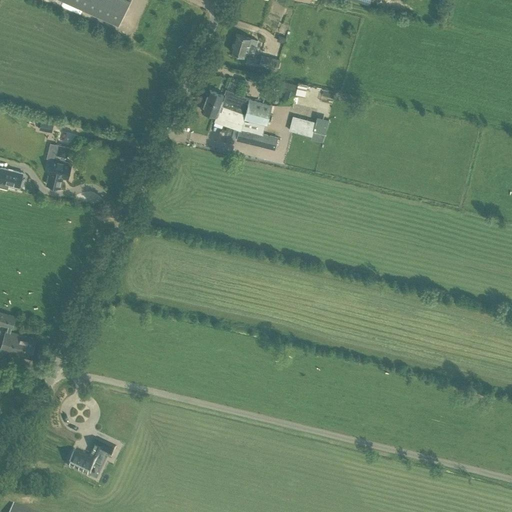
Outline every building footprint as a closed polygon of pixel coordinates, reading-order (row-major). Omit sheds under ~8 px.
[(65,0),(119,24),(130,0),(65,0)] [(230,51),(246,56),(249,47),(252,48),(254,39),(236,33),(230,51)] [(260,60),(249,56),(247,63),(258,65),(260,60)] [(262,56),(259,66),(273,69),(276,59),(262,56)] [(297,84),(270,77),(260,75),(258,84),(295,93),(297,84)] [(308,85),(298,83),(295,95),(305,97),(308,85)] [(206,100),(246,114),(249,101),(234,96),(236,93),(227,89),(225,95),(210,89),(206,100)] [(244,119),(265,125),(271,104),(250,99),(249,101),(246,114),(244,119)] [(246,114),(206,100),(202,110),(217,115),(215,121),(223,124),(225,121),(241,127),(236,140),(274,150),(277,137),(263,133),(265,125),(244,119),(246,114)] [(317,120),(294,114),(289,131),(313,137),(317,120)] [(41,119),(39,129),(52,132),(54,122),(41,119)] [(50,143),(47,157),(52,158),(48,174),(46,183),(61,187),(63,177),(68,178),(72,163),(64,161),(65,157),(67,158),(70,147),(59,145),(50,143)] [(0,185),(7,188),(8,184),(19,187),(23,173),(2,167),(1,168),(0,167),(0,185)] [(16,316),(0,311),(0,324),(8,327),(7,331),(6,330),(1,350),(30,359),(36,339),(11,332),(12,328),(16,316)] [(75,451),(69,464),(90,475),(94,465),(98,458),(97,458),(99,452),(106,456),(111,458),(116,448),(96,438),(91,448),(92,449),(89,455),(83,452),(82,454),(75,451)]
